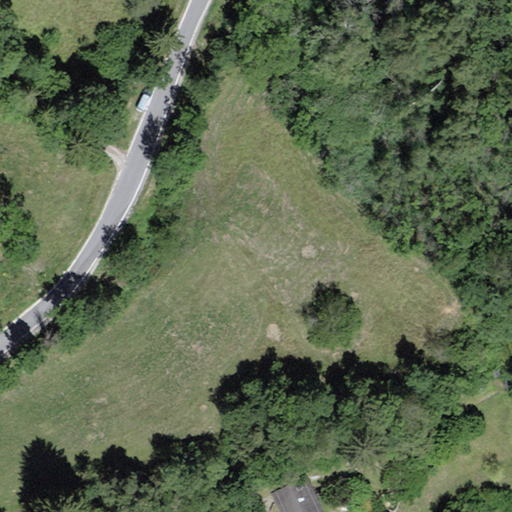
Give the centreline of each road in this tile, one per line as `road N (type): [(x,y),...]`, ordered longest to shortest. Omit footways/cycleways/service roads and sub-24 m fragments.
road 1 (unclassified): [(0,343),(87,259),(127,184),(200,0)]
road 2 (track): [(133,167),(0,66)]
